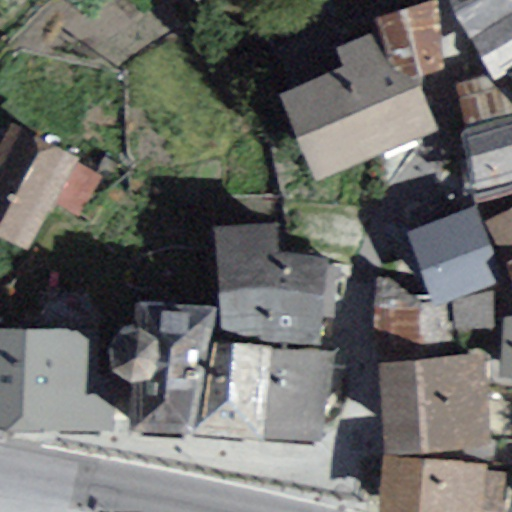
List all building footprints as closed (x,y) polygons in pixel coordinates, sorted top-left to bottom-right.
[(511,0),(470,0),(488,40),(511,24),(511,0)] [(452,65),(441,7),(417,10),(429,68),(452,65)] [(511,82),(511,24),(488,40),(511,82)] [(395,39),(293,92),(340,182),(442,130),(395,39)] [(511,110),(477,92),(496,188),(511,186),(511,110)] [(0,197),(0,222),(49,249),(96,161),(37,129),(0,197)] [(511,295),(511,289),(488,217),(423,234),(449,309),(463,306),(494,299),(511,295)] [(348,345),(346,267),(301,263),(302,234),(230,234),(247,333),(348,345)] [(27,251),(0,238),(0,276),(15,282),(27,251)] [(0,281),(0,400),(17,403),(15,282),(0,281)] [(459,315),(390,295),(385,345),(448,359),(459,315)] [(473,345),(504,337),(494,299),(463,306),(473,345)] [(206,387),(167,394),(162,432),(228,443),(247,333),(215,319),(206,387)] [(28,422),(102,428),(102,336),(25,337),(28,422)] [(191,339),(162,339),(152,354),(156,378),(170,385),(195,382),(197,362),(191,339)] [(348,364),(251,347),(237,440),(340,446),(348,364)] [(498,366),(403,370),(406,453),(502,449),(498,366)] [(407,478),(407,511),(504,511),(505,479),(407,478)]
